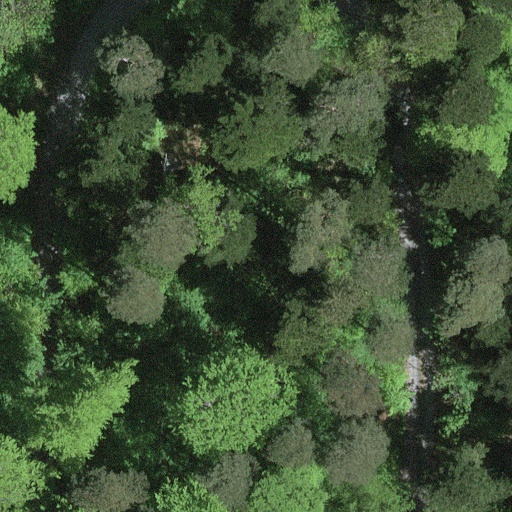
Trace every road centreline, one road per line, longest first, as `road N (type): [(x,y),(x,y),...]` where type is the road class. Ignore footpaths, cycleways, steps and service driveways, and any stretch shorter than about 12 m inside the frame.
road 1 (track): [(331,0),(359,18),(391,61),(409,106),(422,399),(405,511)]
road 2 (track): [(47,511),(51,239),(63,140),(94,41),(136,0)]
